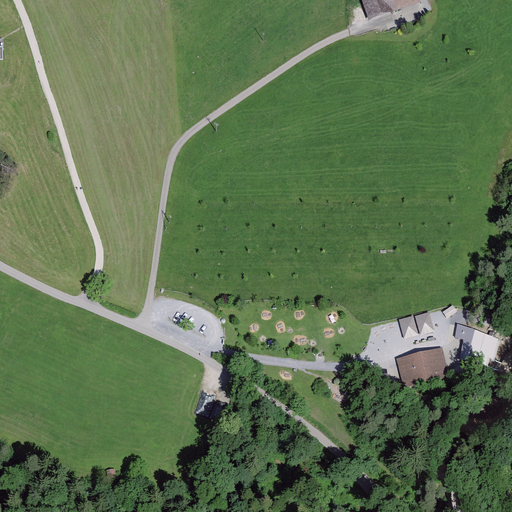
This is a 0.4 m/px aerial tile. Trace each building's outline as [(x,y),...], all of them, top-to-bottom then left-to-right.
[(393,11),(389,0),(361,0),(368,19),(393,11)] [(389,0),(393,11),(395,10),(395,9),(416,2),(415,0),(389,0)] [(456,311),(453,306),(443,313),(447,318),(456,311)] [(430,313),(400,320),(404,339),(435,332),(430,313)] [(500,341),(458,325),(455,337),(460,338),(464,339),(461,353),(459,361),(500,371),(501,366),(502,362),(495,360),(500,341)] [(401,369),(406,388),(431,383),(449,378),(443,351),(400,361),(401,369)]
